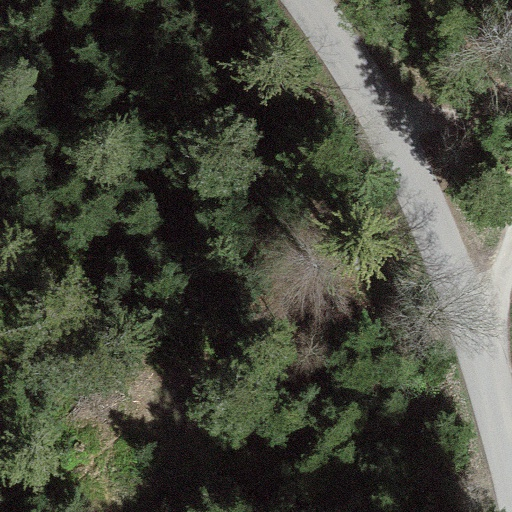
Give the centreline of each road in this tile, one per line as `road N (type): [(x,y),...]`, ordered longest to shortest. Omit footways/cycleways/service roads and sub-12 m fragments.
road 1 (unclassified): [(511,490),(481,354),(433,209),(380,109),(305,0)]
road 2 (track): [(481,354),(511,225)]
